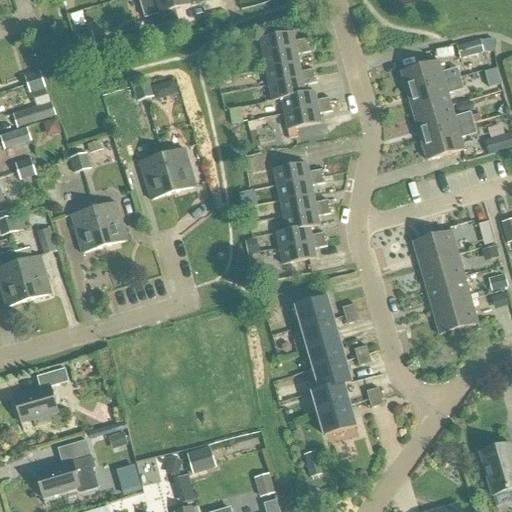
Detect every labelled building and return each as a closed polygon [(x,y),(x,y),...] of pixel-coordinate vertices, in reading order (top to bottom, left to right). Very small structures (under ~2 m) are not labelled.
[(139,0),(145,21),(151,19),(155,30),(179,23),(175,12),(191,8),(188,0),(139,0)] [(92,33),(78,37),(81,50),(96,46),(92,33)] [(260,42),(263,57),(310,48),(308,42),(295,44),(293,35),(260,42)] [(493,41),(481,43),(484,55),(494,53),(493,41)] [(481,43),(481,42),(457,49),(461,62),(484,55),(481,43)] [(263,57),(266,73),(299,66),(298,58),(311,55),(310,48),(263,57)] [(402,74),(408,97),(461,82),(458,71),(442,76),(438,64),(402,74)] [(269,88),(316,79),(314,73),(301,75),(299,66),(266,73),(269,88)] [(493,72),(485,74),(487,83),(490,90),(501,87),(496,71),(493,72)] [(31,95),(46,90),(41,73),(25,78),(31,95)] [(272,104),(282,102),(305,97),(304,89),(317,86),(316,79),(269,88),(272,104)] [(408,97),(415,119),(451,109),(448,97),(464,93),(461,82),(408,97)] [(137,103),(154,98),(149,83),(133,88),(137,103)] [(175,83),(152,89),(156,103),(179,96),(175,83)] [(282,102),(285,117),(331,108),(330,101),(317,104),(315,95),(305,97),(282,102)] [(51,103),(13,116),(17,131),(55,118),(51,103)] [(331,108),(285,117),(288,133),(296,131),(321,126),(320,117),(333,114),(331,108)] [(415,119),(421,141),(474,126),(471,115),(454,120),(451,109),(415,119)] [(474,126),(421,141),(428,164),(464,153),(461,141),(477,137),(474,126)] [(26,129),(0,138),(0,140),(4,151),(30,143),(26,129)] [(296,131),(288,133),(290,141),(298,139),(296,131)] [(511,134),(485,143),(489,157),(511,150),(511,134)] [(100,143),(87,147),(90,156),(103,152),(100,143)] [(79,157),(83,173),(92,170),(87,155),(86,155),(84,148),(76,151),(78,157),(79,157)] [(185,152),(162,158),(174,197),(196,190),(185,152)] [(75,175),(83,173),(79,157),(78,157),(70,160),(75,175)] [(151,204),(174,197),(162,158),(140,165),(151,204)] [(21,182),(36,177),(31,160),(16,165),(21,182)] [(274,173),(277,189),(324,180),(323,173),(309,176),(308,166),(274,173)] [(277,189),(280,203),(314,197),(312,189),(325,186),(324,180),(277,189)] [(280,203),(284,219),(330,210),(329,204),(315,206),(314,197),(280,203)] [(116,205),(94,212),(105,251),(128,244),(116,205)] [(284,219),(287,234),(310,229),(310,231),(320,229),(318,220),(331,217),(330,210),(284,219)] [(83,257),(105,251),(94,212),(72,218),(83,257)] [(0,238),(19,234),(18,230),(27,228),(24,217),(0,222),(0,238)] [(511,221),(502,224),(508,245),(511,244),(511,221)] [(277,236),(280,252),(326,243),(325,236),(312,239),(310,231),(310,229),(287,234),(277,236)] [(50,231),(37,235),(44,258),(57,254),(50,231)] [(413,245),(420,268),(458,257),(451,234),(413,245)] [(258,241),(245,244),(248,258),(260,256),(258,241)] [(327,249),(326,243),(280,252),(283,268),(316,261),(314,252),(327,249)] [(495,248),(486,251),(490,263),(499,260),(495,248)] [(29,250),(15,254),(29,304),(52,298),(40,259),(32,261),(29,250)] [(29,304),(15,254),(14,252),(2,256),(6,269),(0,270),(0,286),(7,311),(29,304)] [(420,268),(426,292),(465,281),(458,257),(420,268)] [(503,278),(494,280),(498,292),(506,290),(503,278)] [(426,292),(433,315),(472,304),(465,281),(426,292)] [(506,295),(492,300),(496,312),(510,307),(506,295)] [(296,310),(302,331),(333,322),(327,301),(296,310)] [(472,304),(433,315),(440,338),(478,327),(472,304)] [(355,306),(344,309),(346,317),(357,314),(355,306)] [(357,314),(346,317),(348,325),(360,322),(357,314)] [(339,343),(333,322),(302,331),(308,352),(339,343)] [(346,365),(339,343),(308,352),(314,374),(346,365)] [(368,348),(356,351),(358,359),(370,356),(368,348)] [(370,356),(358,359),(360,367),(372,364),(370,356)] [(314,374),(320,393),(321,395),(344,388),(352,386),(346,365),(314,374)] [(69,385),(65,372),(37,380),(41,392),(14,400),(21,426),(59,415),(52,390),(69,385)] [(312,396),(319,418),(350,409),(344,388),(321,395),(320,393),(312,396)] [(380,390),(367,393),(370,401),(382,398),(380,390)] [(372,409),(384,406),(382,398),(370,401),(372,409)] [(350,409),(319,418),(325,439),(356,430),(350,409)] [(125,435),(109,439),(112,451),(129,447),(125,435)] [(63,468),(36,476),(43,501),(79,491),(81,497),(99,491),(94,472),(95,471),(94,468),(87,443),(58,452),(63,468)] [(511,449),(511,447),(480,456),(493,499),(511,493),(511,449)] [(188,456),(194,476),(217,469),(211,449),(188,456)] [(310,477),(319,474),(314,455),(304,458),(310,477)] [(170,459),(166,474),(179,478),(183,463),(170,459)] [(134,468),(116,473),(124,499),(142,493),(134,468)] [(270,476),(254,481),(260,500),(275,496),(270,476)] [(278,511),(276,503),(264,507),(265,511),(231,511),(231,509),(221,511),(278,511)]
